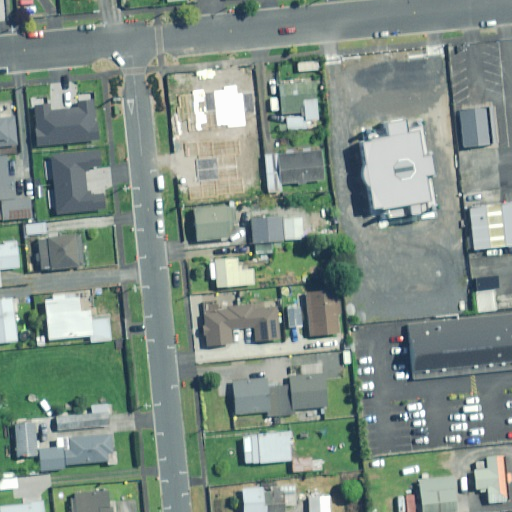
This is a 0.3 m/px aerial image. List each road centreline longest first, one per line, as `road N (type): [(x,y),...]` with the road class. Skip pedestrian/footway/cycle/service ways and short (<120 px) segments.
road 1 (unclassified): [(130,41),(177,511)]
road 2 (residential): [(130,41),(511,4)]
road 3 (residential): [(0,54),(130,41)]
